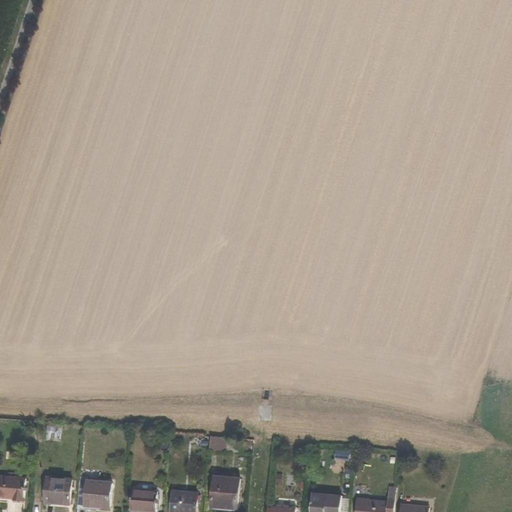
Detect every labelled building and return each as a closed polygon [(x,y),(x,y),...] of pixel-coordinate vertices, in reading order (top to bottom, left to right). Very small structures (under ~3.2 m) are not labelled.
[(211,437),(210,449),(226,450),(227,437),(211,437)] [(215,476),(212,506),(238,509),(241,479),(215,476)] [(25,502),(27,480),(0,477),(0,497),(13,498),(13,501),(25,502)] [(71,505),(73,480),(48,478),(46,503),(71,505)] [(80,481),(78,506),(111,509),(112,484),(80,481)] [(133,487),(131,510),(153,511),(157,511),(160,490),(133,487)] [(189,511),(197,511),(199,494),(174,492),(173,511),(189,511)] [(312,511),(341,511),(343,496),(314,494),(312,511)] [(388,497),(388,502),(357,499),(356,511),(394,511),(396,497),(388,497)]
